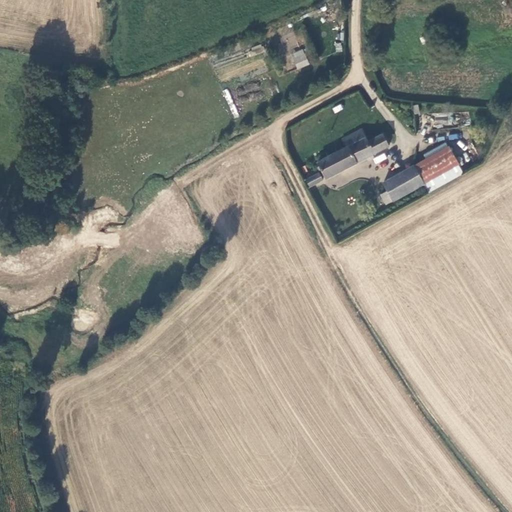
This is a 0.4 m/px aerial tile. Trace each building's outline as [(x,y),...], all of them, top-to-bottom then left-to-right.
[(249,49),(252,56),(264,51),(261,44),(249,49)] [(291,53),(297,69),(309,65),(303,49),(291,53)] [(324,177),(385,146),(379,133),(365,140),(359,129),(340,138),(344,147),(316,161),(324,177)] [(418,151),(424,158),(445,146),(439,139),(418,151)] [(411,165),(421,183),(455,164),(445,146),(424,158),(411,165)] [(375,164),(387,159),(385,152),(373,157),(375,164)] [(432,189),(460,173),(455,164),(421,183),(423,187),(426,192),(432,189)] [(384,188),(391,200),(421,183),(411,165),(380,182),(384,188)] [(313,167),(301,174),(304,180),(316,173),(313,167)] [(384,204),(391,200),(384,188),(377,192),(384,204)]
